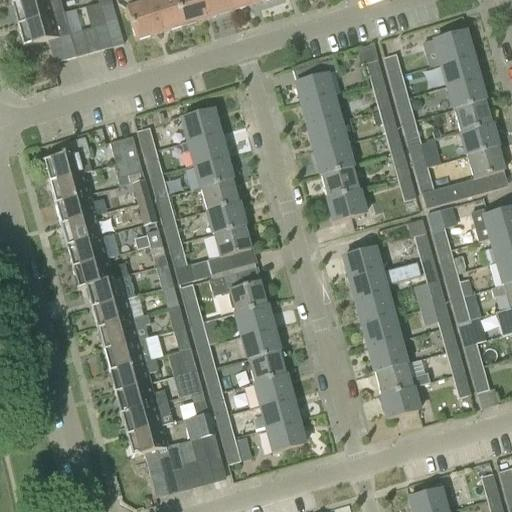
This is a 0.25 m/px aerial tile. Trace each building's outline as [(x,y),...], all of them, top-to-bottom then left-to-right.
[(14,28),(63,15),(50,18),(46,5),(58,2),(57,0),(33,0),(8,7),(14,28)] [(132,43),(157,35),(145,0),(137,0),(139,5),(122,10),(132,43)] [(181,28),(171,0),(145,0),(157,35),(181,28)] [(171,0),(181,28),(204,21),(197,0),(171,0)] [(197,0),(204,21),(228,13),(223,0),(197,0)] [(223,0),(228,13),(252,6),(249,0),(223,0)] [(115,23),(109,2),(99,5),(102,18),(101,18),(103,26),(115,23)] [(82,31),(90,29),(85,9),(77,11),(82,31)] [(20,49),(55,40),(56,40),(68,36),(63,15),(14,28),(20,49)] [(101,27),(107,49),(119,46),(121,45),(115,23),(103,26),(101,27)] [(96,52),(107,49),(101,27),(90,30),(96,52)] [(85,55),(96,52),(90,30),(78,33),(85,55)] [(73,59),(85,55),(78,33),(67,36),(73,59)] [(438,66),(470,58),(463,34),(432,43),(438,66)] [(62,62),(73,59),(67,36),(56,40),(55,40),(62,62)] [(50,65),(62,62),(55,40),(44,43),(50,65)] [(387,80),(400,77),(395,58),(382,61),(387,80)] [(445,89),(476,81),(470,58),(438,66),(445,89)] [(371,91),(383,88),(376,63),(364,67),(371,91)] [(302,109),(332,101),(326,77),(335,75),(332,65),(308,71),(311,81),(295,85),(302,109)] [(394,103),(406,100),(400,77),(387,80),(394,103)] [(451,112),(483,104),(476,81),(445,89),(451,112)] [(377,114),(389,111),(383,88),(371,91),(377,114)] [(400,127),(413,123),(406,100),(394,103),(400,127)] [(308,132),(338,124),(345,122),(343,113),(336,115),(332,101),(302,109),(308,132)] [(457,135),(489,127),(483,104),(451,112),(457,135)] [(383,137),(396,134),(389,111),(377,114),(383,137)] [(186,145),(217,137),(210,113),(180,122),(186,145)] [(406,150),(419,146),(413,123),(400,127),(406,150)] [(314,156),(344,148),(338,124),(308,132),(314,156)] [(464,159),(496,150),(489,127),(457,135),(464,159)] [(142,157),(154,154),(148,131),(135,134),(142,157)] [(389,160),(402,157),(396,134),(383,137),(389,160)] [(193,168),(223,160),(217,137),(186,145),(179,147),(182,156),(189,155),(193,168)] [(126,165),(137,162),(131,140),(119,143),(126,165)] [(47,186),(82,177),(79,164),(89,161),(83,142),(59,148),(62,159),(41,165),(47,186)] [(114,168),(126,165),(119,143),(108,146),(114,168)] [(413,173),(426,170),(419,146),(406,150),(413,173)] [(320,179),(350,171),(344,148),(314,156),(320,179)] [(426,170),(413,173),(420,200),(423,199),(425,211),(491,194),(486,178),(502,173),(496,150),(464,159),(470,182),(432,193),(426,170)] [(148,180),(160,177),(154,154),(142,157),(148,180)] [(396,184),(409,180),(402,157),(389,160),(396,184)] [(199,192),(229,183),(223,160),(193,168),(186,170),(188,179),(195,177),(199,192)] [(126,165),(114,168),(118,181),(141,175),(137,162),(126,165)] [(326,202),(356,194),(350,171),(320,179),(326,202)] [(52,208),(88,198),(82,177),(47,186),(52,208)] [(155,204),(167,200),(160,177),(148,180),(155,204)] [(409,180),(396,184),(401,205),(415,201),(409,180)] [(136,208),(149,204),(143,183),(130,187),(136,208)] [(205,215),(236,207),(229,183),(199,192),(205,215)] [(356,194),(326,202),(332,226),(363,218),(356,194)] [(58,229),(93,220),(88,198),(52,208),(58,229)] [(161,227),(173,224),(167,200),(155,204),(161,227)] [(149,204),(136,208),(142,228),(155,225),(149,204)] [(212,238),(242,230),(236,207),(205,215),(212,238)] [(489,243),(511,236),(511,210),(482,220),(480,212),(468,215),(473,232),(484,229),(489,243)] [(436,258),(449,255),(443,232),(454,228),(450,211),(425,218),(436,258)] [(64,250),(99,241),(93,220),(58,229),(64,250)] [(167,250),(180,247),(173,224),(161,227),(167,250)] [(242,230),(212,238),(218,260),(206,263),(210,278),(234,272),(230,258),(248,253),(242,230)] [(149,250),(160,247),(156,233),(145,236),(149,250)] [(495,266),(511,261),(511,236),(489,243),(495,266)] [(419,264),(431,261),(425,237),(412,240),(419,263),(419,264)] [(70,272),(105,262),(99,241),(64,250),(70,272)] [(160,247),(149,250),(153,263),(163,260),(160,247)] [(180,247),(167,250),(177,287),(195,283),(191,267),(186,269),(180,247)] [(348,283),(379,275),(372,251),(342,259),(348,283)] [(443,281),(456,278),(449,255),(436,258),(443,281)] [(425,287),(438,284),(431,261),(419,264),(419,263),(405,266),(412,290),(425,286),(425,287)] [(502,289),(511,286),(511,261),(495,266),(502,289)] [(105,262),(70,272),(75,293),(83,291),(82,290),(120,280),(127,278),(123,266),(107,271),(105,262)] [(160,291),(172,288),(168,275),(157,278),(160,291)] [(354,306),(385,298),(379,275),(348,283),(354,306)] [(233,316),(263,308),(257,284),(239,289),(235,276),(207,283),(214,307),(229,303),(233,316)] [(449,304),(471,298),(466,282),(458,285),(456,278),(443,281),(449,304)] [(120,280),(82,290),(83,291),(89,312),(126,301),(120,280)] [(432,310),(444,307),(438,284),(425,287),(432,310)] [(508,312),(511,311),(511,286),(502,289),(489,292),(492,301),(504,298),(508,312)] [(172,288),(160,291),(164,305),(176,302),(172,288)] [(189,328),(201,325),(191,288),(179,291),(189,328)] [(361,330),(391,321),(385,298),(354,306),(361,330)] [(456,327),(468,324),(468,323),(477,321),(471,298),(449,304),(456,327)] [(126,301),(89,312),(94,333),(132,322),(126,301)] [(438,333),(451,330),(444,307),(432,310),(438,333)] [(239,340),(270,332),(263,308),(233,316),(239,340)] [(495,316),(501,339),(511,336),(511,311),(508,312),(495,316)] [(132,322),(94,333),(100,354),(138,344),(134,331),(143,328),(149,327),(146,318),(143,319),(132,322)] [(172,334),(184,331),(180,318),(168,321),(172,334)] [(367,353),(398,344),(391,321),(361,330),(367,353)] [(462,351),(475,347),(468,324),(456,327),(462,351)] [(195,352),(207,349),(201,325),(189,328),(195,352)] [(445,357),(457,354),(451,330),(438,333),(445,357)] [(184,331),(172,334),(175,347),(187,345),(184,331)] [(246,363),(276,355),(270,332),(239,340),(246,363)] [(106,376),(154,362),(154,361),(149,362),(144,342),(138,344),(100,354),(106,376)] [(373,376),(404,368),(398,344),(367,353),(373,376)] [(469,374),(481,370),(475,347),(462,351),(469,374)] [(202,375),(214,372),(207,349),(195,352),(202,375)] [(451,380),(464,377),(457,354),(445,357),(451,380)] [(252,386),(282,378),(276,355),(246,363),(252,386)] [(183,376),(195,373),(191,360),(180,364),(183,376)] [(112,397),(147,387),(144,377),(157,374),(154,362),(106,376),(112,397)] [(380,400),(410,391),(404,368),(373,376),(380,400)] [(481,370),(469,374),(475,396),(480,412),(495,408),(491,392),(487,393),(481,370)] [(208,398),(220,395),(214,372),(202,375),(208,398)] [(195,373),(183,376),(187,390),(199,387),(195,373)] [(464,377),(451,380),(457,401),(469,398),(464,377)] [(259,410),(289,401),(282,378),(252,386),(259,410)] [(117,418),(166,404),(163,393),(150,397),(147,387),(112,397),(117,418)] [(410,391),(380,400),(386,423),(398,420),(417,415),(410,391)] [(214,422),(226,418),(220,395),(208,398),(214,422)] [(265,433),(295,425),(289,401),(259,410),(265,433)] [(195,419),(207,416),(203,403),(191,406),(195,419)] [(123,440),(159,429),(158,429),(172,425),(166,404),(117,418),(123,440)] [(402,435),(421,429),(417,415),(398,420),(402,435)] [(198,433),(209,430),(211,430),(207,416),(195,419),(198,430),(198,433)] [(221,445),(233,442),(226,418),(214,422),(221,445)] [(295,425),(265,433),(272,457),(302,449),(295,425)] [(146,456),(153,454),(164,451),(159,429),(123,440),(129,461),(141,457),(146,456)] [(200,441),(206,464),(218,461),(212,438),(200,441)] [(233,442),(221,445),(227,468),(251,461),(245,440),(233,443),(233,442)] [(194,467),(206,464),(200,441),(188,444),(194,467)] [(183,470),(194,467),(188,444),(187,445),(176,448),(183,470)] [(171,474),(183,470),(176,448),(165,451),(171,474)] [(159,477),(171,474),(165,451),(164,451),(153,454),(159,477)] [(147,480),(159,477),(153,454),(146,456),(141,457),(147,480)] [(486,505),(499,502),(492,477),(491,477),(489,468),(481,470),(483,479),(479,480),(486,505)] [(503,499),(511,496),(511,479),(510,473),(497,476),(503,499)] [(410,511),(442,511),(437,493),(407,501),(410,511)] [(487,511),(501,511),(499,502),(486,505),(487,511)]
